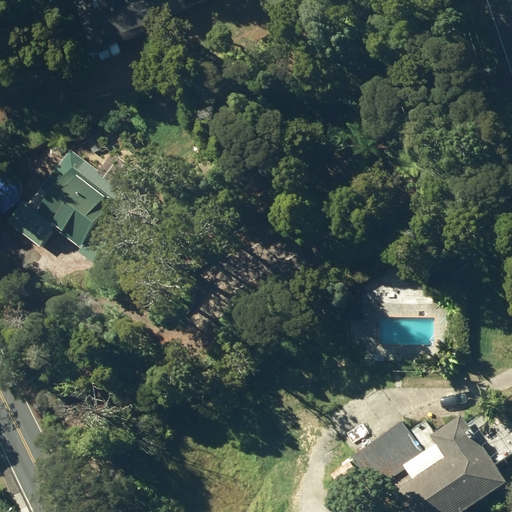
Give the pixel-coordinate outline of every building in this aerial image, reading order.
[(81,0),(104,55),(194,18),(186,0),(81,0)] [(59,59),(41,67),(60,110),(116,86),(103,57),(66,73),(59,59)] [(82,251),(128,193),(83,159),(39,215),(25,204),(9,223),(43,249),(57,231),(82,251)] [(337,195),(345,208),(357,200),(350,188),(337,195)] [(225,255),(265,320),(325,283),(284,218),(225,255)] [(394,498),(404,511),(471,511),(510,485),(462,418),(433,438),(449,460),(394,498)] [(354,460),(377,493),(428,457),(405,424),(354,460)] [(332,474),(341,487),(360,473),(351,461),(332,474)]
